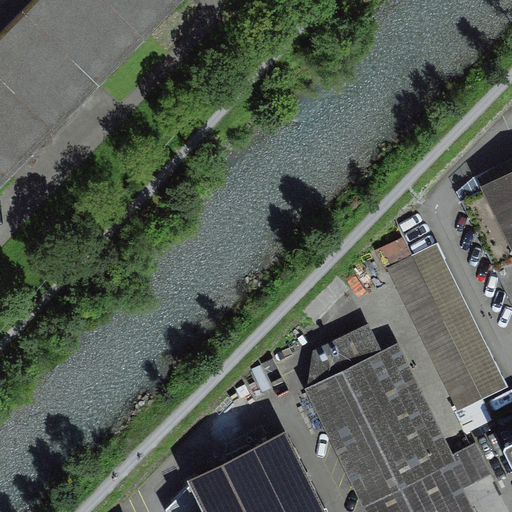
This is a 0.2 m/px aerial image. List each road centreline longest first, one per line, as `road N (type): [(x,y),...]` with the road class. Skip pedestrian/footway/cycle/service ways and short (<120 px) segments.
road 1 (track): [(511,76),(85,511)]
road 2 (track): [(0,346),(328,0)]
